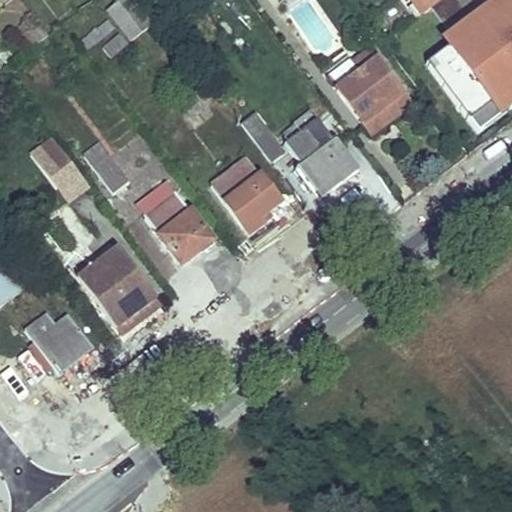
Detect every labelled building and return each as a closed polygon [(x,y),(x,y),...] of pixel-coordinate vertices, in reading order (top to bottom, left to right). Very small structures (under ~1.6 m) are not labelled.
[(130,42),(151,26),(130,0),(120,0),(106,11),(130,42)] [(423,14),(430,9),(446,30),(475,8),(468,0),(412,0),(416,4),(423,14)] [(477,27),(425,66),(472,128),(509,100),(511,97),(511,0),(511,1),(510,2),(511,3),(511,5),(480,30),(477,27)] [(511,5),(511,3),(510,2),(511,1),(510,0),(497,0),(471,20),(477,27),(480,30),(511,5)] [(416,4),(407,10),(415,21),(423,14),(416,4)] [(32,48),(47,38),(38,25),(23,36),(32,48)] [(126,45),(119,36),(103,49),(110,58),(126,45)] [(369,140),(412,107),(376,59),(374,61),(368,53),(352,65),(349,61),(326,79),(335,90),(333,92),(369,140)] [(478,135),(511,109),(511,103),(509,100),(472,128),(478,135)] [(241,125),(271,165),(285,154),(254,115),(241,125)] [(315,123),(297,136),(300,140),(318,127),(315,123)] [(295,171),(318,204),(357,174),(333,142),(331,144),(318,127),(300,140),(297,136),(283,147),(299,168),(295,171)] [(55,190),(76,174),(50,140),(29,156),(55,190)] [(83,157),(112,197),(128,185),(99,145),(83,157)] [(245,159),(210,186),(247,237),(261,226),(257,221),(278,203),(245,159)] [(336,226),(360,210),(369,223),(398,204),(376,173),(324,209),(336,226)] [(76,174),(55,190),(67,205),(87,190),(76,174)] [(180,266),(211,243),(168,185),(139,207),(146,217),(144,219),(180,266)] [(56,215),(42,225),(62,251),(76,240),(56,215)] [(116,250),(76,280),(114,331),(154,301),(116,250)] [(0,306),(23,290),(6,268),(0,272),(0,306)] [(24,332),(57,376),(91,350),(67,318),(55,327),(46,316),(24,332)]
